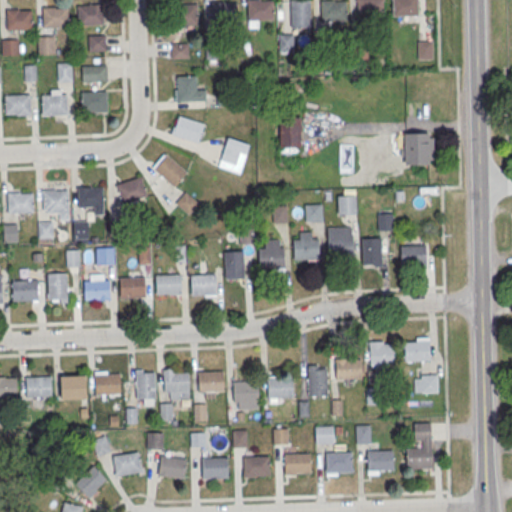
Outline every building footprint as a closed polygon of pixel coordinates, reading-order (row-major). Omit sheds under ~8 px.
[(247,1),(273,0),(274,21),(248,22),(247,1)] [(290,1),(310,0),(312,28),(291,29),(290,1)] [(321,1),(334,0),(334,2),(346,2),(347,20),(322,21),(321,1)] [(357,0),(383,0),(384,19),(358,20),(357,0)] [(392,0),(418,0),(419,17),(393,18),(392,0)] [(211,4),(237,3),(237,23),(212,24),(211,4)] [(77,5),(103,4),(104,23),(78,24),(77,5)] [(171,6),(197,5),(197,25),(172,26),(171,6)] [(42,8),(68,7),(69,26),(42,27),(42,8)] [(5,10),(31,9),(32,28),(5,29),(5,10)] [(88,34),(104,33),(105,50),(89,51),(88,34)] [(279,35),(294,35),(294,53),(279,54),(279,35)] [(37,36),(53,36),(54,53),(38,53),(37,36)] [(0,39),(16,38),(17,55),(1,56),(0,39)] [(206,42),(222,41),(222,60),(206,60),(206,42)] [(418,42),(433,42),(433,60),(418,60),(418,42)] [(171,45),(188,44),(189,58),(171,59),(171,45)] [(316,46),(331,45),(332,64),(316,64),(316,46)] [(352,46),(367,46),(368,64),(352,65),(352,46)] [(57,63),(71,62),(71,80),(57,80),(57,63)] [(23,64),(35,63),(36,81),(23,81),(23,64)] [(81,65),(106,64),(106,80),(81,81),(81,65)] [(176,75),(195,74),(196,89),(204,89),(205,100),(177,101),(176,75)] [(79,92),(105,90),(106,109),(80,111),(79,92)] [(3,95),(29,93),(30,113),(4,114),(3,95)] [(41,95),(66,93),(67,112),(42,114),(41,95)] [(178,115),(203,123),(197,141),(172,133),(178,115)] [(300,119),(300,149),(279,149),(279,119),(300,119)] [(404,135),(429,135),(429,139),(433,139),(434,161),(429,161),(429,166),(405,166),(404,135)] [(217,165),(239,173),(248,149),(226,141),(217,165)] [(165,153),(187,171),(174,186),(153,168),(165,153)] [(121,204),(147,197),(141,176),(116,183),(121,204)] [(77,187),(102,186),(102,205),(78,206),(77,187)] [(43,190),(67,189),(68,209),(43,209),(43,190)] [(175,203),(188,214),(198,202),(185,191),(175,203)] [(7,192),(32,192),(32,211),(8,212),(7,192)] [(337,197),(355,196),(356,215),(338,215),(337,197)] [(304,205),(322,204),(323,223),(305,223),(304,205)] [(272,206),(287,206),(287,223),(272,224),(272,206)] [(377,213),(392,212),(392,230),(377,231),(377,213)] [(72,221),(88,220),(88,237),(73,238),(72,221)] [(37,221),(53,221),(54,238),(38,238),(37,221)] [(1,224),(17,223),(18,241),(2,241),(1,224)] [(327,228),(351,227),(351,238),(353,237),(354,257),(328,258),(327,228)] [(239,229),(254,229),(255,245),(240,245),(239,229)] [(362,239),(381,238),(382,266),(363,267),(362,239)] [(258,249),(264,249),(264,241),(279,240),(279,249),(284,249),(285,268),(259,269),(258,249)] [(293,241),(319,240),(320,259),(293,260),(293,241)] [(97,247),(113,246),(114,263),(98,264),(97,247)] [(138,262),(149,262),(148,247),(138,247),(138,262)] [(400,248),(426,247),(427,266),(400,267),(400,248)] [(65,249),(78,249),(79,266),(66,267),(65,249)] [(224,252),(243,251),(244,279),(225,280),(224,252)] [(32,253),(41,252),(42,260),(32,260),(32,253)] [(47,272),(66,272),(66,298),(47,299),(47,272)] [(154,274),(180,273),(181,292),(154,293),(154,274)] [(190,274),(215,273),(215,293),(191,293),(190,274)] [(118,277),(145,276),(145,296),(119,297),(118,277)] [(11,280),(37,279),(38,299),(11,300),(11,280)] [(82,280),(108,279),(108,298),(82,299),(82,280)] [(404,343),(429,342),(430,362),(404,362),(404,343)] [(370,344),(395,344),(396,363),(370,364),(370,344)] [(335,361),(361,360),(361,380),(336,381),(335,361)] [(327,395),(327,364),(307,364),(307,395),(327,395)] [(135,404),(154,404),(154,368),(135,368),(135,404)] [(198,373),(223,372),(224,392),(199,393),(198,373)] [(164,374),(189,373),(190,392),(164,393),(164,374)] [(94,376),(120,375),(121,394),(95,395),(94,376)] [(421,376),(438,375),(438,393),(421,393),(421,376)] [(26,378),(52,377),(53,397),(27,398),(26,378)] [(61,378),(87,377),(88,397),(62,398),(61,378)] [(0,378),(17,378),(18,398),(0,398),(0,378)] [(267,379),(293,378),(294,398),(268,399),(267,379)] [(232,382),(258,382),(259,401),(233,402),(232,382)] [(366,388),(382,387),(383,404),(367,405),(366,388)] [(331,400),(341,400),(342,416),(332,417),(331,400)] [(298,402),(308,401),(309,418),(299,418),(298,402)] [(159,404),(171,403),(172,420),(160,421),(159,404)] [(193,405),(206,404),(207,421),(194,422),(193,405)] [(356,426),(370,425),(371,444),(356,444),(356,426)] [(315,427),(333,426),(334,444),(316,444),(315,427)] [(273,429),(287,429),(288,444),(274,444),(273,429)] [(232,431),(246,430),(247,445),(233,446),(232,431)] [(190,433),(204,432),(205,448),(191,448),(190,433)] [(147,433),(163,433),(163,450),(146,450),(147,433)] [(97,455),(110,450),(104,435),(91,440),(97,455)] [(406,447),(431,447),(431,467),(406,467),(406,447)] [(366,450),(392,449),(392,469),(367,470),(366,450)] [(325,452),(350,451),(351,471),(325,472),(325,452)] [(112,457),(138,452),(142,472),(116,477),(112,457)] [(284,453),(309,452),(310,472),(284,473),(284,453)] [(243,456),(268,455),(269,475),(243,476),(243,456)] [(160,456),(186,460),(184,480),(158,477),(160,456)] [(201,457),(227,457),(227,477),(202,477),(201,457)] [(107,479),(93,465),(74,484),(88,498),(107,479)] [(81,511),(83,505),(63,502),(61,511),(81,511)]
